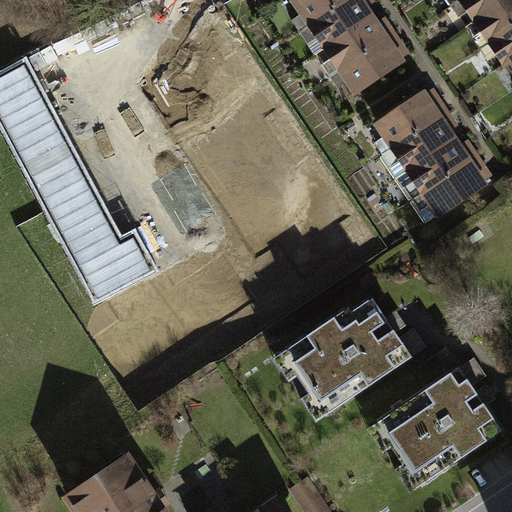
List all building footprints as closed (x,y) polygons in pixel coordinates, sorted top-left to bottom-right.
[(292,0),(354,92),(403,59),(390,39),(382,28),(363,0),(292,0)] [(511,0),(459,0),(502,62),(511,55),(511,0)] [(123,236),(27,58),(0,72),(0,122),(96,303),(159,269),(137,228),(123,236)] [(422,88),(374,121),(436,214),(485,181),(477,169),(461,146),(444,121),(434,106),(422,88)] [(383,326),(367,302),(269,365),(284,388),(294,381),(305,400),(296,406),(310,426),(405,365),(387,337),(368,350),(362,339),(383,326)] [(473,403),(455,374),(373,427),(413,490),(496,436),(480,413),(466,422),(459,412),(473,403)] [(149,511),(119,465),(56,506),(59,511),(149,511)] [(324,511),(310,490),(293,501),(300,511),(324,511)] [(279,511),(271,500),(254,511),(279,511)]
